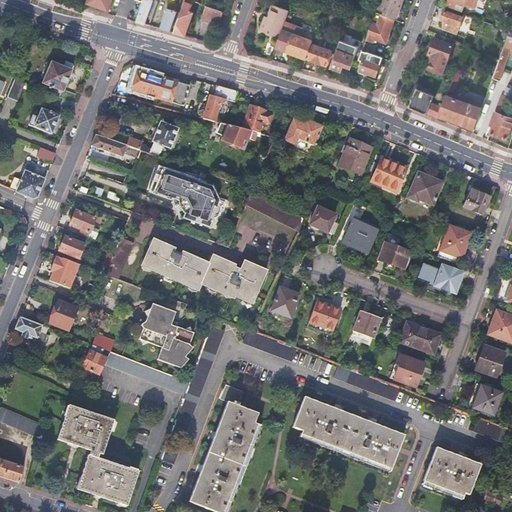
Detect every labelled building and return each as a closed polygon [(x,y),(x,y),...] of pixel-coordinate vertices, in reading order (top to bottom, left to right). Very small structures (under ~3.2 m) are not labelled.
[(112,0),(89,0),(88,3),(109,10),(112,0)] [(144,0),(137,22),(145,24),(153,0),(144,0)] [(188,0),(186,0),(175,33),(186,36),(194,13),(190,12),(194,2),(188,0)] [(382,0),(380,8),(388,11),(390,3),(382,0)] [(403,0),(382,0),(390,3),(388,11),(387,13),(395,16),(398,17),(403,0)] [(448,0),(447,4),(463,11),(465,4),(473,7),(475,0),(448,0)] [(179,12),(181,4),(170,1),(166,9),(168,8),(170,9),(179,12)] [(280,37),(285,22),(289,11),(273,5),(269,17),(266,16),(261,30),(280,37)] [(224,12),(213,8),(207,6),(202,20),(211,23),(212,18),(221,21),(224,12)] [(172,32),(179,12),(170,9),(163,29),(172,32)] [(445,10),(441,19),(446,21),(443,28),(456,33),(463,17),(445,10)] [(401,25),(402,22),(394,19),(386,16),(381,14),(377,24),(373,23),(367,39),(374,42),(375,38),(386,42),(393,22),(401,25)] [(312,44),(312,42),(306,39),(308,34),(300,32),(302,29),(285,22),(280,37),(276,47),(306,59),(312,44)] [(511,25),(510,31),(505,45),(500,59),(497,68),(493,78),(500,80),(503,70),(511,47),(511,86),(511,88),(508,87),(504,92),(511,94),(511,25)] [(436,61),(445,65),(453,44),(434,38),(428,54),(437,58),(436,61)] [(377,47),(365,43),(363,50),(374,54),(377,47)] [(332,51),(312,44),(306,59),(326,66),(332,51)] [(363,50),(361,54),(366,56),(366,58),(365,58),(360,70),(361,70),(361,72),(367,75),(368,73),(377,76),(379,69),(381,69),(383,64),(381,63),(383,57),(374,54),(363,50)] [(350,72),(353,61),(354,58),(338,52),(332,69),(341,72),(343,69),(345,69),(345,70),(350,72)] [(452,78),(447,91),(452,93),(465,59),(460,57),(452,78)] [(63,92),(61,98),(63,98),(68,100),(76,104),(79,96),(64,90),(73,67),(73,65),(68,63),(65,64),(64,67),(51,62),(42,83),(63,92)] [(157,99),(162,78),(135,70),(130,91),(157,99)] [(190,87),(162,78),(157,99),(184,107),(190,87)] [(25,83),(14,79),(7,98),(17,102),(25,83)] [(409,106),(437,118),(438,115),(442,106),(431,102),(434,94),(420,89),(422,85),(416,83),(412,92),(414,92),(409,106)] [(207,105),(200,103),(196,118),(213,122),(220,98),(233,102),(236,93),(236,92),(216,86),(216,87),(214,92),(211,92),(207,105)] [(474,129),(482,108),(446,94),(442,106),(438,115),(474,129)] [(64,111),(72,114),(76,104),(68,100),(63,98),(59,108),(64,111)] [(59,118),(59,116),(41,109),(38,117),(33,115),(29,125),(52,135),(52,133),(56,135),(62,119),(59,118)] [(243,130),(250,132),(260,135),(263,122),(270,124),(272,116),(265,114),(248,109),(243,130)] [(511,130),(511,118),(496,113),(491,125),(494,127),(491,134),(506,139),(510,130),(511,130)] [(286,134),(291,121),(285,119),(280,131),(286,134)] [(306,120),(305,124),(294,119),(284,142),(295,146),(293,149),(310,156),(323,127),(306,120)] [(159,154),(162,147),(169,150),(178,130),(161,123),(152,143),(153,143),(150,151),(159,154)] [(235,128),(225,126),(223,132),(225,132),(222,141),(243,150),(250,132),(243,130),(235,128)] [(108,131),(99,128),(96,136),(105,140),(108,131)] [(96,136),(91,147),(122,157),(126,147),(113,142),(105,140),(96,136)] [(126,147),(138,151),(141,143),(120,136),(115,139),(113,142),(126,147)] [(344,153),(339,166),(361,175),(372,148),(351,139),(347,147),(346,147),(343,153),(344,153)] [(55,154),(45,149),(41,157),(52,162),(55,154)] [(168,161),(192,169),(194,164),(170,155),(168,161)] [(371,182),(397,193),(407,169),(382,158),(371,182)] [(26,166),(15,192),(33,200),(37,198),(45,180),(33,175),(35,170),(34,168),(27,165),(26,166)] [(165,171),(157,192),(187,204),(217,214),(220,215),(225,203),(218,201),(212,188),(165,171)] [(418,201),(419,198),(433,204),(442,183),(419,173),(409,198),(418,201)] [(235,184),(243,187),(246,180),(238,177),(235,184)] [(463,208),(482,215),(490,198),(471,190),(463,208)] [(187,204),(157,192),(157,193),(175,200),(177,206),(181,212),(184,218),(209,227),(212,220),(220,216),(220,215),(217,214),(187,204)] [(303,218),(252,193),(246,206),(299,232),(303,224),(301,223),(299,222),(303,218)] [(181,217),(184,218),(181,212),(177,206),(175,200),(174,202),(181,217)] [(318,207),(311,224),(328,232),(336,215),(318,207)] [(69,231),(88,239),(96,220),(82,214),(76,212),(70,226),(71,226),(69,231)] [(354,217),(343,242),(368,254),(379,228),(354,217)] [(449,225),(437,257),(445,260),(460,265),(472,233),(449,225)] [(60,252),(58,258),(77,265),(81,254),(85,256),(88,249),(84,247),(85,246),(65,238),(65,239),(63,238),(60,244),(63,245),(60,252)] [(106,276),(119,281),(134,244),(121,239),(117,249),(108,270),(106,276)] [(236,296),(242,299),(243,297),(254,301),(267,270),(244,261),(240,270),(239,270),(238,270),(238,271),(234,269),(234,264),(213,255),(212,256),(210,262),(209,263),(184,253),(183,253),(175,249),(173,248),(153,240),(143,265),(153,269),(152,271),(165,277),(176,281),(188,286),(189,284),(200,289),(202,284),(209,287),(210,285),(221,290),(220,292),(235,298),(236,296)] [(385,243),(377,264),(402,274),(410,252),(385,243)] [(237,256),(234,264),(234,269),(238,271),(238,270),(239,270),(240,270),(244,261),(245,259),(237,256)] [(57,257),(51,272),(53,273),(49,282),(70,290),(80,266),(77,265),(58,258),(57,257)] [(461,272),(464,267),(460,265),(445,260),(443,266),(442,265),(440,270),(424,264),(419,276),(431,280),(429,284),(453,293),(456,292),(463,273),(461,272)] [(152,273),(152,271),(153,269),(143,265),(141,269),(146,273),(152,273)] [(418,280),(429,284),(431,280),(419,276),(418,280)] [(198,293),(200,289),(189,284),(188,286),(188,288),(192,292),(198,293)] [(219,294),(220,292),(221,290),(210,285),(209,287),(208,289),(213,293),(219,294)] [(281,288),(272,312),(291,319),(300,295),(281,288)] [(243,297),(242,299),(241,301),(246,304),(252,305),(254,301),(243,297)] [(60,302),(51,323),(69,331),(78,310),(60,302)] [(317,302),(308,326),(331,335),(340,310),(317,302)] [(144,329),(140,340),(163,349),(158,361),(182,369),(189,361),(186,357),(194,349),(190,346),(194,334),(178,328),(177,329),(171,327),(177,313),(153,305),(146,323),(142,326),(144,329)] [(39,316),(24,310),(20,318),(36,324),(39,316)] [(489,335),(511,343),(511,316),(497,311),(489,335)] [(353,331),(373,338),(380,319),(360,312),(353,331)] [(184,396),(161,460),(174,465),(181,447),(174,444),(176,438),(183,441),(225,331),(220,329),(224,321),(214,317),(189,383),(184,396)] [(36,324),(20,318),(15,330),(37,339),(43,327),(36,324)] [(396,341),(433,354),(440,336),(407,324),(404,332),(400,331),(396,341)] [(258,334),(249,330),(243,344),(292,362),(297,349),(291,347),(263,336),(258,334)] [(372,341),(373,338),(353,331),(352,334),(372,341)] [(93,346),(94,346),(104,350),(111,353),(114,343),(97,337),(93,346)] [(11,341),(6,352),(18,358),(23,346),(11,341)] [(100,376),(105,366),(111,353),(104,350),(94,346),(83,369),(100,376)] [(496,378),(505,354),(484,347),(475,370),(496,378)] [(163,388),(184,396),(189,383),(168,375),(152,368),(122,357),(111,353),(105,366),(163,388)] [(399,355),(395,365),(399,367),(394,380),(415,388),(424,365),(399,355)] [(395,402),(400,389),(339,365),(334,378),(395,402)] [(490,389),(477,385),(468,407),(493,416),(502,394),(496,391),(497,388),(492,386),(490,389)] [(188,503),(212,511),(223,511),(257,425),(255,424),(258,414),(238,407),(239,405),(240,405),(244,393),(226,386),(221,400),(227,403),(188,503)] [(302,433),(301,435),(382,466),(394,432),(354,417),(304,398),(292,429),(302,433)] [(77,490),(93,496),(128,507),(139,473),(105,462),(101,461),(103,453),(114,421),(84,411),(69,406),(60,434),(58,440),(73,446),(91,452),(90,457),(89,456),(77,490)] [(0,423),(42,441),(46,428),(0,407),(0,423)] [(509,430),(479,418),(473,432),(504,444),(509,430)] [(257,425),(223,511),(226,511),(260,426),(257,425)] [(382,466),(301,435),(299,439),(341,454),(381,469),(382,466)] [(436,447),(423,481),(463,497),(465,494),(469,495),(481,464),(436,447)] [(0,477),(20,484),(25,468),(0,459),(0,477)] [(463,497),(423,481),(422,485),(462,500),(463,497)] [(504,503),(507,495),(500,493),(497,500),(504,503)]
